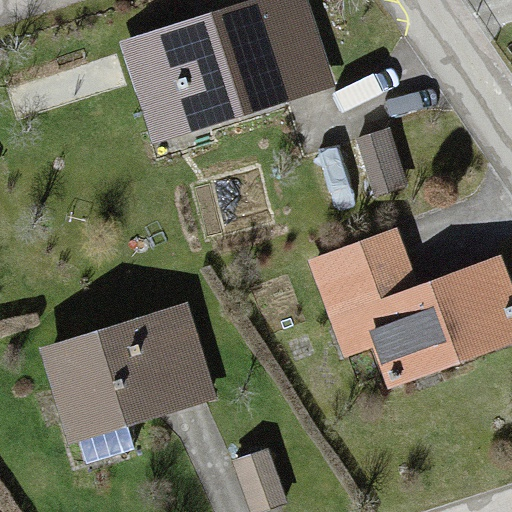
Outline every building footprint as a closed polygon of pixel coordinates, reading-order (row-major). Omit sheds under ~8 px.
[(303,0),(286,0),(120,48),(147,143),(330,92),(303,0)] [(392,133),(347,150),(369,207),(414,190),(392,133)] [(511,294),(501,259),(410,288),(396,242),(309,269),(337,360),(379,347),(392,388),(511,350),(511,294)] [(189,312),(38,348),(63,452),(214,415),(189,312)] [(289,511),(275,454),(234,465),(245,511),(289,511)]
